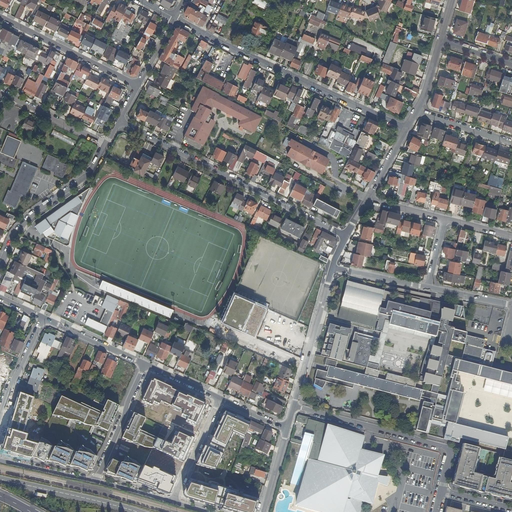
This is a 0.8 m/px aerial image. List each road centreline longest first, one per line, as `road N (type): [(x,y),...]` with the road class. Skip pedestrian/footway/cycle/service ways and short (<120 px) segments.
road 1 (residential): [(404,128),(173,17)]
road 2 (residential): [(118,120),(346,237)]
road 3 (residential): [(441,490),(447,447),(293,406)]
road 4 (residential): [(0,264),(29,214),(85,176),(104,144)]
road 5 (residential): [(0,17),(135,86)]
road 6 (residential): [(293,406),(331,268)]
road 7 (primary): [(135,511),(0,479)]
road 8 (residential): [(145,363),(95,483)]
